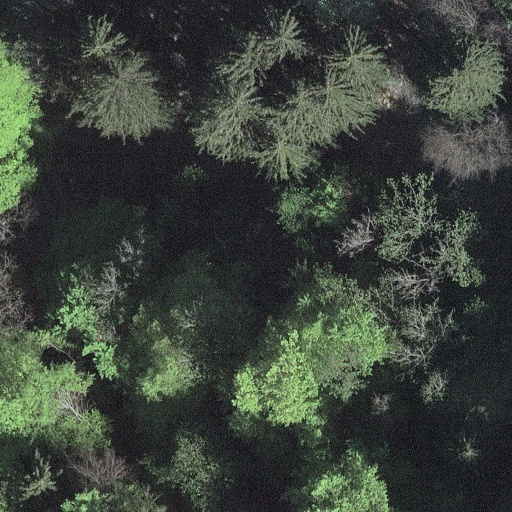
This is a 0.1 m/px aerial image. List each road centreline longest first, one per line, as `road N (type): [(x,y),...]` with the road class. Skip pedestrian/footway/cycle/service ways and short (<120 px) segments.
road 1 (track): [(63,388),(50,212),(0,90)]
road 2 (track): [(2,511),(63,388)]
